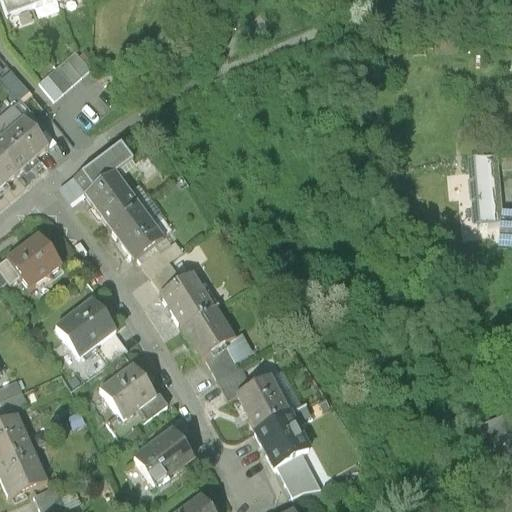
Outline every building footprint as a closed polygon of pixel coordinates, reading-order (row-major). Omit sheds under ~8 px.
[(0,0),(8,23),(35,14),(30,0),(0,0)] [(30,0),(35,14),(61,6),(59,0),(30,0)] [(41,88),(56,106),(93,74),(77,56),(41,88)] [(0,143),(22,173),(55,148),(29,115),(0,137),(0,143)] [(0,190),(22,173),(0,143),(0,190)] [(78,184),(90,201),(127,178),(139,170),(128,153),(107,166),(78,184)] [(494,164),(471,166),(477,231),(499,230),(498,247),(511,248),(511,219),(499,219),(494,164)] [(113,238),(150,214),(127,178),(90,201),(102,220),(113,238)] [(170,246),(150,214),(113,238),(126,258),(133,269),(170,246)] [(19,279),(28,291),(65,265),(41,232),(4,258),(19,279)] [(0,277),(7,287),(19,279),(4,258),(0,260),(0,277)] [(162,297),(181,331),(225,307),(206,272),(162,297)] [(95,298),(54,329),(78,362),(120,331),(95,298)] [(181,331),(200,365),(244,341),(225,307),(181,331)] [(118,426),(155,402),(133,369),(97,392),(118,426)] [(232,399),(253,437),(297,413),(276,375),(232,399)] [(19,383),(0,393),(0,401),(8,416),(30,404),(19,383)] [(253,437),(273,475),(317,451),(297,413),(253,437)] [(20,417),(0,425),(0,462),(33,448),(20,417)] [(173,430),(129,460),(151,492),(195,462),(173,430)] [(511,437),(491,443),(511,510),(511,437)] [(0,486),(5,499),(47,481),(33,448),(0,462),(0,486)] [(65,511),(60,493),(38,499),(41,511),(65,511)] [(210,511),(197,494),(172,511),(210,511)] [(284,511),(311,511),(307,503),(284,511)]
